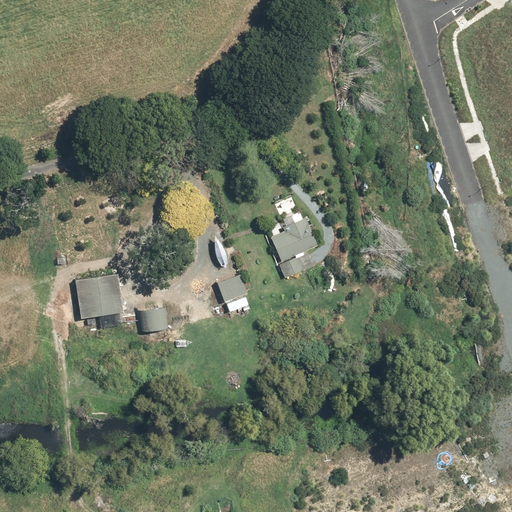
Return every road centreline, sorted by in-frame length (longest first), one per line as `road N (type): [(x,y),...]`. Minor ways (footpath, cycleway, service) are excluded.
road 1 (residential): [(418,26),(502,287)]
road 2 (unknown): [(511,465),(317,500)]
